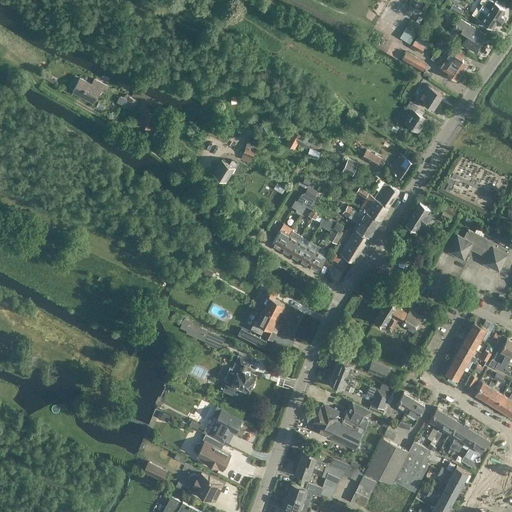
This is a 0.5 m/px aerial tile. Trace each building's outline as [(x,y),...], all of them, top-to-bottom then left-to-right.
[(494,2),(491,0),(487,0),(484,6),(482,4),(479,10),(480,11),(476,18),(481,21),(491,28),(496,21),(499,23),(503,17),(500,15),(504,8),(494,1),(494,2)] [(460,16),(463,10),(453,4),(449,10),(460,16)] [(485,35),(459,18),(451,30),(458,35),(460,33),(466,37),(462,44),(476,52),(480,45),(479,45),(485,35)] [(410,44),(416,33),(406,27),(400,38),(410,44)] [(421,53),(424,48),(414,42),(411,47),(421,53)] [(463,71),(469,63),(462,58),(465,53),(452,45),(447,42),(438,55),(463,71)] [(423,72),(427,64),(406,52),(402,59),(423,72)] [(463,71),(438,55),(434,53),(431,59),(437,63),(438,61),(447,67),(444,72),(457,81),(463,71)] [(91,84),(79,78),(72,92),(93,103),(100,90),(104,93),(107,86),(93,79),(91,84)] [(433,108),(442,95),(426,85),(423,90),(428,93),(422,101),(433,108)] [(126,95),(121,104),(133,110),(138,100),(126,95)] [(152,128),(159,114),(146,108),(149,102),(141,98),(135,110),(142,113),(138,121),(152,128)] [(418,131),(426,118),(421,115),(424,110),(411,102),(408,107),(412,109),(403,122),(418,131)] [(309,148),(314,139),(302,132),(297,141),(309,148)] [(252,162),(260,143),(250,139),(242,157),(252,162)] [(375,166),(380,159),(366,150),(361,158),(375,166)] [(417,157),(406,150),(402,156),(400,154),(389,170),(403,179),(417,157)] [(351,174),(357,161),(348,157),(342,170),(351,174)] [(229,164),(222,160),(213,174),(225,182),(230,173),(231,173),(235,168),(234,167),(236,164),(231,161),(229,164)] [(302,184),(301,185),(305,187),(307,188),(308,186),(309,184),(311,181),(305,178),(302,184)] [(388,207),(398,191),(396,190),(387,184),(384,182),(374,197),(388,207)] [(307,188),(304,194),(314,198),(318,190),(308,186),(307,188)] [(381,219),(388,207),(374,197),(359,186),(355,192),(366,199),(361,206),(381,219)] [(302,192),(297,200),(301,202),(306,205),(311,208),(316,199),(314,198),(304,194),(303,193),(302,192)] [(302,213),(306,207),(300,204),(296,201),(292,208),(302,213)] [(411,213),(404,224),(415,231),(418,226),(425,231),(429,225),(435,216),(427,212),(429,209),(419,202),(411,213)] [(452,222),(459,210),(447,203),(440,215),(452,222)] [(358,213),(347,206),(342,213),(348,216),(351,218),(353,214),(375,228),(381,219),(361,206),(360,208),(358,213)] [(369,237),(375,228),(353,214),(351,218),(357,222),(353,227),(369,237)] [(331,231),(332,228),(335,223),(323,217),(319,225),(331,231)] [(511,232),(511,223),(503,220),(500,227),(511,232)] [(336,222),(334,227),(339,230),(342,225),(336,222)] [(292,230),(283,225),(281,230),(280,229),(271,243),(281,249),(292,230)] [(337,242),(342,233),(332,228),(331,231),(328,237),(337,242)] [(476,233),(468,228),(463,238),(456,234),(447,250),(463,259),(469,248),(473,250),(481,235),(481,234),(477,232),(476,233)] [(290,254),(301,235),(299,234),(292,230),(281,249),(290,254)] [(353,262),(368,238),(355,230),(340,254),(353,262)] [(299,259),(308,245),(301,240),(303,237),(301,235),(290,254),(299,259)] [(498,270),(507,253),(509,250),(481,235),(473,250),(487,257),(483,262),(498,270)] [(315,249),(308,245),(299,259),(308,265),(319,246),(317,245),(315,249)] [(317,270),(326,256),(328,252),(319,246),(308,265),(317,270)] [(331,257),(338,262),(341,256),(334,252),(331,257)] [(193,270),(208,279),(213,269),(199,261),(193,270)] [(201,283),(203,278),(194,274),(192,279),(201,283)] [(278,317),(285,303),(275,298),(277,293),(268,288),(261,301),(266,304),(263,309),(278,317)] [(392,331),(399,319),(404,310),(397,306),(399,302),(389,297),(376,319),(386,325),(386,328),(392,331)] [(273,339),(280,324),(275,322),(278,317),(263,309),(253,329),(273,339)] [(422,315),(410,309),(408,312),(404,310),(399,319),(409,325),(408,328),(413,331),(422,315)] [(193,323),(185,320),(181,327),(189,331),(188,333),(207,342),(206,343),(221,350),(226,338),(193,323)] [(485,341),(491,330),(487,328),(482,325),(475,321),(469,332),(481,338),(485,341)] [(259,344),(261,341),(263,338),(242,328),(239,334),(259,344)] [(475,348),(481,338),(469,332),(464,342),(475,348)] [(511,354),(511,339),(508,337),(501,349),(511,354)] [(475,362),(478,358),(472,355),(475,348),(464,342),(458,352),(469,359),(475,362)] [(464,369),(469,359),(458,352),(452,362),(464,369)] [(226,386),(225,389),(232,392),(234,393),(235,390),(236,388),(247,393),(255,375),(245,371),(246,370),(245,370),(250,359),(238,354),(232,368),(230,367),(225,378),(228,380),(227,382),(226,386)] [(409,360),(403,357),(399,363),(405,367),(409,360)] [(354,364),(338,358),(337,360),(336,359),(333,366),(335,366),(333,370),(352,377),(354,372),(352,371),(354,364)] [(389,366),(372,359),(368,369),(386,376),(389,367),(395,369),(397,364),(391,361),(389,366)] [(489,365),(495,367),(498,362),(492,359),(489,365)] [(454,385),(458,379),(464,369),(452,362),(446,373),(452,376),(449,382),(454,385)] [(183,369),(177,371),(180,379),(186,377),(183,369)] [(352,377),(333,370),(332,374),(330,373),(328,380),(329,380),(328,383),(345,389),(348,391),(351,385),(354,386),(356,380),(352,378),(352,377)] [(472,387),(478,377),(472,373),(466,384),(472,387)] [(490,385),(484,382),(483,382),(479,390),(476,393),(487,400),(494,388),(496,384),(492,382),(490,385)] [(372,403),(369,409),(370,409),(383,414),(387,408),(389,404),(395,395),(391,393),(378,388),(374,396),(372,402),(372,403)] [(496,406),(504,394),(494,388),(487,400),(496,406)] [(406,412),(408,409),(415,398),(404,391),(397,403),(403,406),(401,409),(406,412)] [(510,397),(504,394),(496,406),(506,412),(511,402),(511,394),(510,397)] [(418,416),(425,404),(415,398),(408,409),(418,416)] [(323,404),(312,426),(356,447),(369,420),(367,419),(370,413),(369,413),(370,409),(369,409),(354,401),(352,404),(351,403),(346,414),(323,404)] [(387,408),(383,414),(388,417),(394,407),(389,404),(387,408)] [(441,425),(448,413),(438,407),(430,419),(441,425)] [(215,421),(209,433),(224,441),(230,429),(235,432),(242,420),(219,408),(217,409),(215,413),(216,415),(217,416),(215,421)] [(451,432),(458,420),(448,413),(441,425),(451,432)] [(388,428),(392,421),(386,418),(382,425),(388,428)] [(198,428),(201,423),(192,419),(190,424),(198,428)] [(454,449),(469,426),(458,420),(451,432),(449,435),(454,438),(453,441),(450,447),(454,449)] [(471,444),(479,432),(469,426),(454,449),(458,452),(462,446),(462,447),(466,441),(471,444)] [(479,432),(471,444),(469,448),(473,450),(480,454),(489,439),(479,432)] [(196,443),(194,448),(195,451),(198,453),(198,454),(199,453),(207,458),(206,460),(204,459),(204,460),(222,470),(230,454),(217,447),(220,441),(205,434),(202,439),(205,440),(203,444),(200,442),(196,443)] [(409,451),(384,437),(366,471),(396,484),(397,482),(415,490),(435,452),(414,441),(409,451)] [(434,451),(436,447),(430,443),(427,447),(434,451)] [(473,450),(469,448),(462,460),(472,466),(475,461),(469,457),(473,450)] [(328,471),(330,465),(315,460),(317,454),(303,449),(300,461),(313,466),(321,468),(328,471)] [(346,471),(350,464),(333,457),(330,464),(346,471)] [(163,481),(169,471),(149,461),(144,472),(163,481)] [(309,477),(313,466),(300,461),(296,473),(309,477)] [(341,477),(345,474),(346,471),(330,464),(330,465),(328,471),(341,477)] [(350,476),(355,466),(350,464),(346,471),(345,474),(350,476)] [(355,479),(361,469),(355,466),(350,476),(355,479)] [(463,483),(468,472),(457,466),(451,476),(463,483)] [(361,482),(364,475),(366,471),(361,469),(355,479),(361,482)] [(338,482),(341,477),(328,471),(326,476),(326,477),(338,482)] [(144,483),(147,476),(141,473),(137,480),(144,483)] [(191,475),(188,479),(189,483),(193,485),(192,486),(194,487),(193,489),(214,500),(218,492),(216,491),(219,487),(220,488),(222,484),(211,478),(210,477),(209,477),(201,473),(200,474),(198,474),(198,475),(194,473),(191,475)] [(373,488),(377,481),(364,475),(361,482),(373,488)] [(457,493),(463,483),(451,476),(445,487),(457,493)] [(336,487),(338,482),(326,477),(324,482),(336,487)] [(185,485),(178,482),(175,487),(183,491),(185,485)] [(323,488),(323,486),(309,482),(307,487),(292,482),(288,493),(303,498),(305,492),(311,494),(314,492),(320,494),(321,493),(323,488)] [(333,493),(336,487),(324,482),(323,486),(323,488),(333,493)] [(452,503),(457,493),(445,487),(440,497),(452,503)] [(331,498),(333,493),(323,488),(321,493),(331,498)] [(364,506),(369,497),(357,491),(352,500),(364,506)] [(442,511),(446,511),(452,503),(440,497),(435,494),(429,491),(426,495),(432,498),(431,499),(437,502),(434,507),(442,511)] [(308,507),(310,501),(303,498),(288,493),(284,505),(299,510),(301,504),(308,507)] [(182,501),(171,495),(162,511),(175,511),(176,511),(203,511),(204,511),(183,501),(182,501)]
